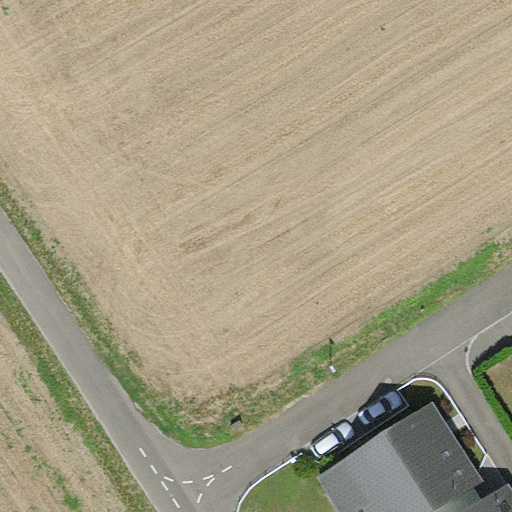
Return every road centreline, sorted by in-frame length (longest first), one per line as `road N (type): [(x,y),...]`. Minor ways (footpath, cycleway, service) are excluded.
road 1 (residential): [(174,502),(511,284)]
road 2 (unclassified): [(0,237),(174,502)]
